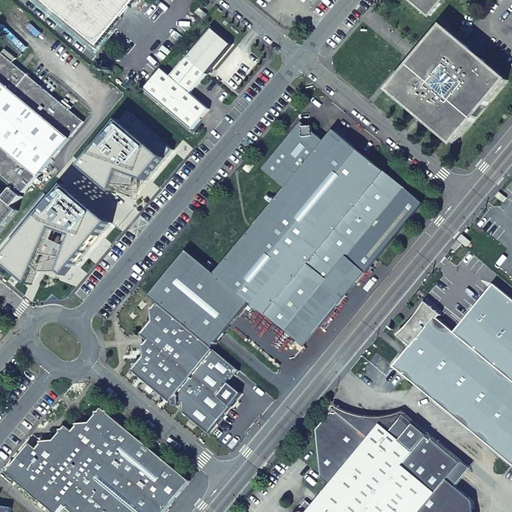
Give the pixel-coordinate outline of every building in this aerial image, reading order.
[(137,0),(42,0),(99,47),(137,0)] [(416,0),(434,15),(447,0),(416,0)] [(196,12),(204,19),(208,14),(200,8),(196,12)] [(510,79),(445,25),(390,90),(455,145),(510,79)] [(206,117),(212,109),(193,93),(212,69),(234,43),(214,27),(213,27),(171,77),(166,73),(149,93),(194,131),(206,117)] [(0,172),(16,185),(19,188),(26,193),(85,122),(13,63),(17,59),(6,49),(2,54),(0,51),(0,172)] [(130,119),(94,164),(123,191),(132,173),(155,180),(175,157),(130,119)] [(250,301),(286,331),(347,257),(366,274),(424,203),(336,131),(327,142),(318,136),(314,136),(313,126),(303,127),(304,137),(301,141),(295,136),(285,148),(284,147),(275,159),(277,160),(267,172),(288,189),(216,275),(250,301)] [(252,161),(245,169),(249,173),(256,165),(252,161)] [(0,234),(20,211),(15,207),(24,197),(17,191),(19,188),(16,185),(5,199),(0,194),(0,234)] [(121,220),(76,186),(12,263),(41,283),(48,267),(70,259),(74,261),(71,271),(77,276),(121,220)] [(458,239),(467,246),(471,242),(463,235),(458,239)] [(458,240),(452,247),(456,251),(462,244),(458,240)] [(158,303),(212,347),(250,301),(216,275),(188,251),(150,296),(158,303)] [(305,347),(366,274),(347,257),(286,331),(305,347)] [(427,300),(400,333),(416,347),(400,366),(511,458),(511,298),(494,284),(457,329),(442,317),(445,314),(427,300)] [(212,347),(158,303),(154,308),(155,310),(155,312),(155,319),(152,323),(151,322),(150,322),(149,322),(146,323),(146,326),(146,327),(147,328),(145,332),(146,333),(146,335),(144,338),(145,343),(146,345),(145,345),(147,357),(145,357),(145,356),(136,368),(136,369),(137,370),(136,373),(140,376),(139,376),(172,402),(173,400),(174,401),(174,404),(175,405),(177,406),(178,406),(180,405),(180,404),(180,403),(183,403),(183,412),(209,433),(242,393),(230,383),(240,371),(212,347)] [(166,511),(192,482),(105,409),(101,412),(98,412),(98,415),(92,423),(79,423),(79,425),(75,431),(68,426),(65,431),(62,430),(63,433),(57,441),(43,441),(43,444),(39,449),(32,444),(14,466),(11,466),(11,469),(8,473),(54,511),(61,511),(67,505),(75,511),(166,511)] [(479,511),(480,511),(478,504),(457,486),(449,479),(462,463),(405,415),(391,432),(382,424),(371,438),(339,411),(338,413),(336,413),(334,413),(332,412),(317,430),(322,477),(331,485),(314,506),(307,500),(296,511),(479,511)] [(462,463),(449,479),(457,486),(470,469),(462,463)]
